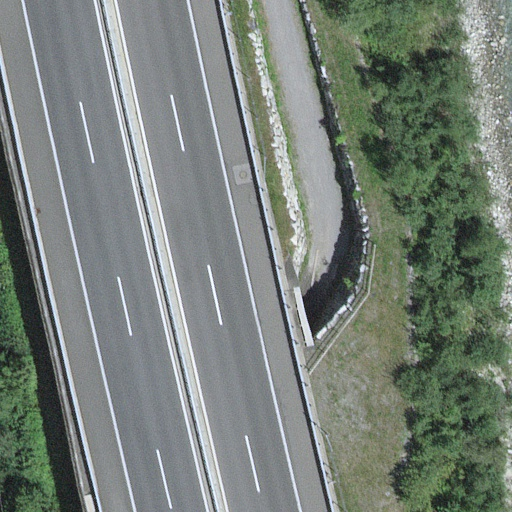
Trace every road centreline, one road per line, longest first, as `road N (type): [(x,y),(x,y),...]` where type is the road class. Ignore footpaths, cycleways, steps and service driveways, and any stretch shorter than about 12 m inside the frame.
road 1 (motorway): [(55,0),(172,511)]
road 2 (motorway): [(269,511),(155,0)]
